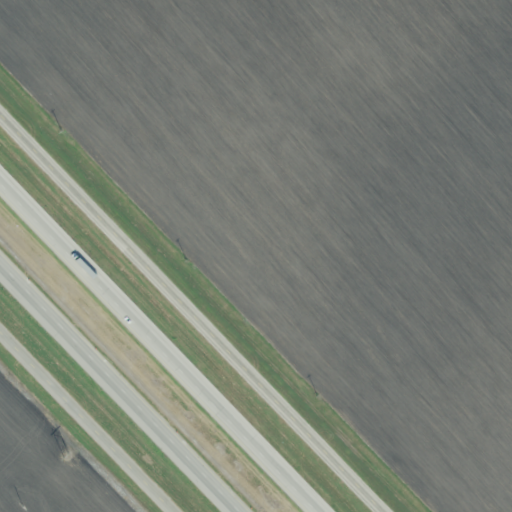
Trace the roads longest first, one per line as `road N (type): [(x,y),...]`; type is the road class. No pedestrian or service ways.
road 1 (tertiary): [(0,108),(389,511)]
road 2 (motorway): [(319,511),(0,182)]
road 3 (motorway): [(0,263),(239,511)]
road 4 (tertiary): [(172,511),(0,332)]
